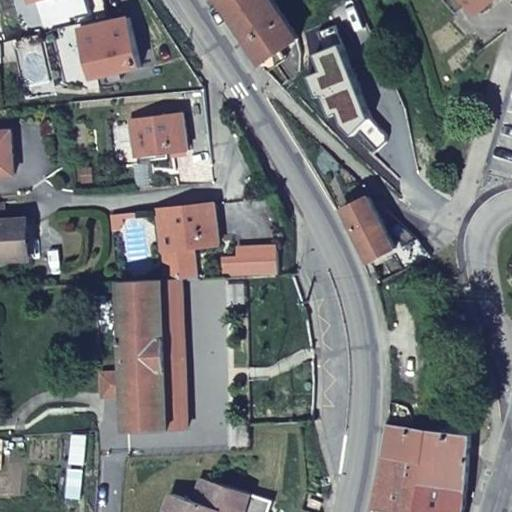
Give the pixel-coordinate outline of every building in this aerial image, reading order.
[(220,0),(234,22),(267,0),(266,0),(220,0)] [(234,22),(263,63),(299,38),(273,0),(267,0),(234,22)] [(443,0),(457,15),(469,5),(478,15),(495,0),(443,0)] [(128,13),(81,27),(91,75),(139,61),(128,13)] [(74,41),(61,44),(63,52),(76,50),(74,41)] [(183,113),(130,119),(135,155),(188,149),(183,113)] [(0,173),(15,172),(12,129),(0,129),(0,173)] [(111,188),(112,202),(120,201),(122,187),(111,188)] [(395,247),(368,196),(343,208),(369,261),(395,247)] [(214,203),(157,210),(162,249),(167,277),(179,277),(198,276),(194,245),(220,242),(214,203)] [(0,220),(0,258),(29,256),(27,219),(0,220)] [(403,270),(429,257),(416,239),(394,251),(403,270)] [(225,274),(281,272),(280,245),(239,246),(240,259),(224,260),(224,275),(225,274)] [(226,283),(225,274),(224,275),(212,275),(212,284),(226,283)] [(169,419),(185,419),(179,277),(167,277),(162,278),(169,419)] [(125,394),(126,430),(186,427),(185,419),(169,419),(162,278),(121,280),(121,291),(124,371),(125,394)] [(121,280),(94,281),(94,292),(121,291),(121,280)] [(480,358),(474,359),(480,379),(485,377),(480,358)] [(474,359),(464,362),(470,381),(480,379),(474,359)] [(101,395),(125,394),(124,371),(100,372),(101,395)] [(430,409),(426,386),(402,390),(406,413),(430,409)] [(460,511),(462,506),(469,438),(388,427),(372,511),(460,511)] [(267,511),(271,501),(201,480),(194,503),(171,496),(165,511),(267,511)]
